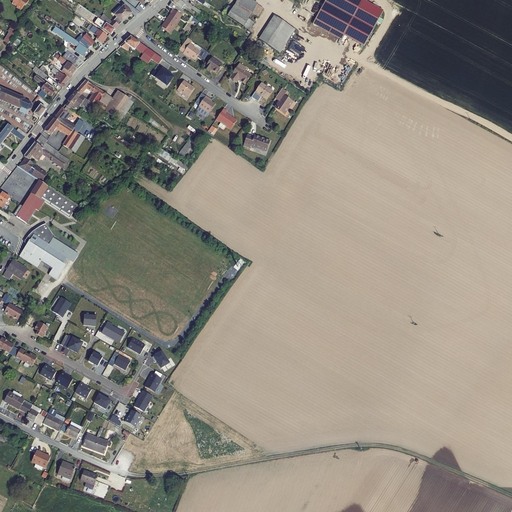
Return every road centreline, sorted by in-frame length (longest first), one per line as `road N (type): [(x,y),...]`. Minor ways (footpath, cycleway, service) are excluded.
road 1 (track): [(114,470),(153,475),(329,445),(374,445),(511,494)]
road 2 (tertiary): [(131,27),(81,74),(0,178)]
road 3 (residential): [(131,27),(263,123)]
road 4 (residential): [(0,324),(127,393)]
road 5 (residential): [(0,416),(114,470)]
